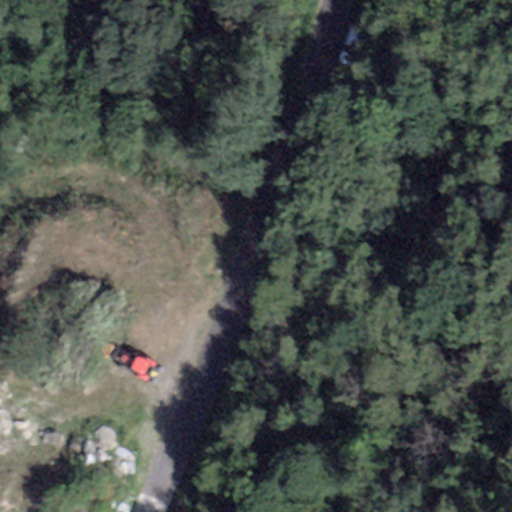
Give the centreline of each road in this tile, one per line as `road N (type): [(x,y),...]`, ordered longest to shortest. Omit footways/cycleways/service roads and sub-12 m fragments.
road 1 (unclassified): [(142,511),(285,195),(342,0)]
road 2 (track): [(224,328),(139,203),(68,184),(0,201)]
